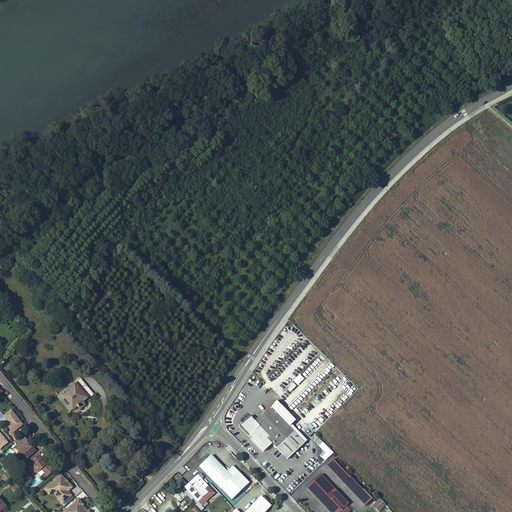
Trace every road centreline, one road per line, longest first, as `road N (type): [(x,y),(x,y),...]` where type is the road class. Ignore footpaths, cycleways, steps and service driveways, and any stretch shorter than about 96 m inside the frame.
road 1 (tertiary): [(511,86),(439,129),(371,194),(284,311)]
road 2 (residential): [(0,378),(106,511)]
road 3 (tertiary): [(284,311),(215,419)]
road 4 (tertiary): [(284,311),(209,413)]
road 5 (residential): [(215,419),(298,511)]
